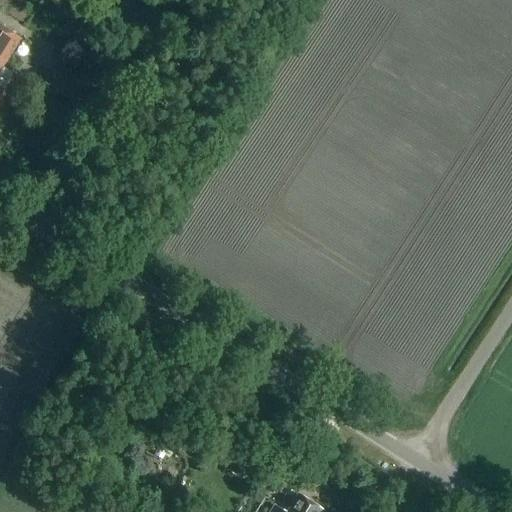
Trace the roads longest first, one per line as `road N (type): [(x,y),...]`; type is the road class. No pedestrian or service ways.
road 1 (unclassified): [(414,460),(0,202)]
road 2 (unclassified): [(414,460),(511,308)]
